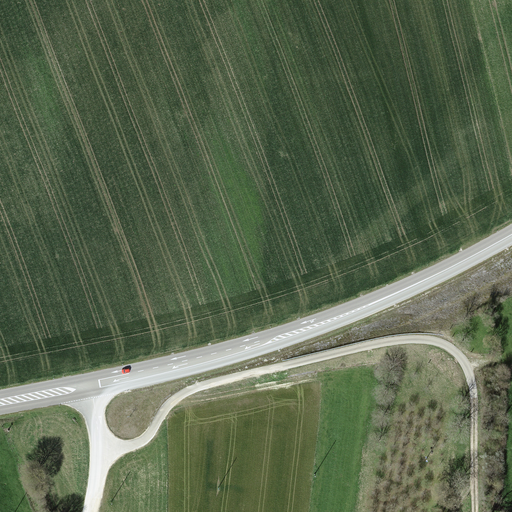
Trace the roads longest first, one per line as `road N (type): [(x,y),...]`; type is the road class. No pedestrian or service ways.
road 1 (track): [(99,449),(147,443),(174,402),(196,388),(392,342),(425,342),(458,355),(473,375),(474,511)]
road 2 (secondary): [(0,403),(293,334),(511,234)]
road 3 (track): [(88,386),(99,449),(92,511)]
